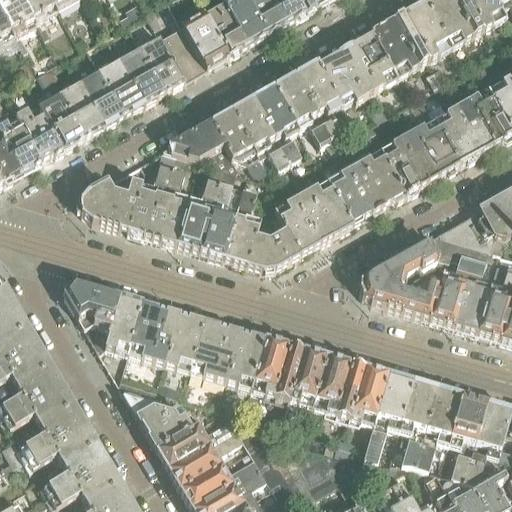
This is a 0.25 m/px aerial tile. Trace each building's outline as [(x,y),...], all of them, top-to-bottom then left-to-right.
[(35,31),(16,0),(0,0),(0,21),(12,44),(23,60),(27,58),(19,44),(16,45),(14,42),(35,31)] [(57,19),(45,0),(16,0),(35,31),(57,19)] [(78,6),(74,0),(45,0),(57,19),(78,6)] [(102,0),(111,14),(115,12),(108,0),(102,0)] [(267,44),(243,0),(236,4),(234,0),(232,0),(221,7),(248,55),(267,44)] [(287,33),(268,0),(243,0),(267,44),(287,33)] [(307,22),(295,0),(268,0),(287,33),(307,22)] [(325,8),(320,0),(295,0),(307,22),(317,16),(317,12),(325,8)] [(482,40),(468,16),(457,23),(443,0),(424,11),(450,57),(482,40)] [(500,19),(488,0),(443,0),(457,23),(468,16),(482,40),(505,27),(500,19)] [(511,0),(488,0),(500,19),(509,14),(511,18),(511,0)] [(248,55),(221,7),(206,15),(208,20),(203,22),(228,66),(248,55)] [(207,79),(180,33),(167,10),(145,23),(158,46),(159,45),(186,91),(207,79)] [(127,22),(118,27),(122,35),(126,33),(144,22),(138,11),(124,18),(127,22)] [(450,57),(424,11),(390,30),(403,53),(415,47),(428,70),(450,57)] [(228,66),(203,22),(203,20),(180,33),(207,79),(228,66)] [(0,50),(12,44),(0,21),(0,50)] [(428,70),(415,47),(403,53),(390,30),(369,42),(395,88),(428,70)] [(44,34),(39,37),(43,46),(49,44),(44,34)] [(395,88),(369,42),(360,47),(359,52),(351,57),(364,80),(351,87),(362,107),(368,104),(395,88)] [(186,91),(159,45),(158,46),(145,53),(141,45),(134,48),(165,102),(186,91)] [(165,102),(134,48),(133,49),(137,57),(118,68),(144,114),(165,102)] [(351,87),(364,80),(351,57),(330,69),(325,67),(314,73),(339,116),(352,108),(354,112),(362,107),(351,87)] [(475,73),(470,65),(459,71),(464,80),(475,74),(475,73)] [(144,114),(118,68),(98,80),(124,125),(144,114)] [(488,78),(483,69),(475,73),(475,74),(480,83),(488,78)] [(339,116),(314,73),(293,85),(315,123),(322,119),(327,126),(319,131),(329,149),(342,142),(340,137),(345,134),(341,128),(336,131),(330,121),(339,116)] [(480,83),(475,74),(464,80),(469,89),(480,83)] [(448,88),(446,85),(443,86),(437,75),(433,77),(433,78),(441,92),(445,89),(448,88)] [(441,92),(433,78),(425,82),(432,96),(441,92)] [(124,125),(98,80),(77,91),(104,137),(124,125)] [(315,123),(293,85),(272,97),(296,140),(307,134),(319,155),(329,149),(319,131),(313,134),(309,127),(315,123)] [(511,93),(508,86),(487,98),(511,143),(511,93)] [(511,143),(487,98),(457,115),(455,112),(456,111),(451,104),(452,104),(445,91),(446,90),(445,89),(441,92),(455,117),(467,137),(477,132),(491,156),(499,152),(511,145),(511,143)] [(84,148),(57,103),(55,98),(58,96),(55,90),(51,92),(53,96),(49,99),(53,105),(37,114),(63,160),(84,148)] [(104,137),(77,91),(57,103),(84,148),(104,137)] [(467,137),(455,117),(441,92),(432,96),(446,121),(433,128),(459,175),(491,156),(477,132),(467,137)] [(296,140),(272,97),(252,108),(273,147),(281,142),(285,150),(278,154),(288,173),(300,166),(288,145),(296,140)] [(273,147),(252,108),(231,120),(254,161),(255,163),(265,158),(277,179),(288,173),(278,154),(271,158),(267,150),(273,147)] [(63,160),(37,114),(28,120),(26,116),(16,122),(41,168),(49,164),(53,165),(63,160)] [(385,125),(379,114),(370,119),(376,130),(377,130),(385,125)] [(402,130),(396,119),(387,125),(393,136),(402,130)] [(254,161),(231,120),(210,132),(230,168),(230,169),(233,167),(238,170),(254,161)] [(41,168),(16,122),(15,123),(17,126),(8,132),(5,128),(0,131),(0,142),(20,180),(28,176),(32,177),(40,173),(41,168)] [(459,175),(433,128),(400,146),(412,168),(423,163),(437,187),(459,175)] [(369,143),(381,136),(377,130),(376,130),(365,137),(369,143)] [(230,168),(210,132),(160,160),(164,162),(175,165),(196,171),(215,177),(222,178),(234,182),(236,177),(231,171),(229,170),(230,168)] [(20,180),(0,142),(0,189),(3,194),(12,190),(13,184),(20,180)] [(437,187),(423,163),(412,168),(400,146),(378,159),(405,205),(437,187)] [(369,221),(357,199),(369,193),(357,171),(351,159),(347,153),(342,156),(345,159),(351,170),(352,169),(354,172),(325,190),(351,236),(361,231),(362,225),(369,221)] [(405,205),(378,159),(365,166),(357,171),(369,193),(357,199),(369,221),(390,209),(395,211),(405,205)] [(163,206),(157,205),(159,197),(165,199),(171,178),(175,165),(164,162),(162,168),(168,170),(165,176),(158,174),(151,196),(141,194),(130,190),(126,204),(112,200),(107,190),(87,202),(79,211),(78,214),(79,214),(80,221),(79,221),(80,223),(90,231),(150,249),(163,206)] [(210,220),(204,219),(206,211),(212,213),(222,178),(215,177),(214,182),(212,181),(210,189),(206,188),(198,210),(188,207),(174,256),(198,262),(210,220)] [(174,256),(188,207),(177,204),(183,181),(171,178),(165,199),(163,206),(150,249),(174,256)] [(236,221),(241,199),(231,196),(231,195),(230,195),(234,182),(222,178),(212,213),(219,215),(217,222),(210,220),(198,262),(222,269),(235,228),(237,221),(236,221)] [(258,199),(261,189),(247,185),(245,195),(258,199)] [(351,236),(325,190),(306,201),(318,222),(305,229),(319,254),(351,236)] [(247,277),(259,233),(259,230),(248,227),(255,201),(242,198),(241,199),(236,221),(237,221),(237,220),(246,222),(244,230),(235,228),(222,269),(247,277)] [(511,200),(501,207),(435,244),(488,260),(499,263),(500,262),(502,255),(511,249),(511,200)] [(319,254),(305,229),(318,222),(306,201),(284,214),(273,221),(283,239),(299,266),(319,254)] [(299,266),(283,239),(271,246),(263,244),(265,235),(259,233),(247,277),(262,281),(273,280),(299,266)] [(434,274),(436,268),(446,270),(447,267),(457,270),(453,283),(479,290),(488,260),(435,244),(366,283),(359,291),(358,293),(359,293),(358,298),(358,300),(389,296),(397,298),(399,290),(403,291),(419,283),(427,279),(434,274)] [(505,321),(511,298),(511,278),(506,277),(506,276),(495,273),(488,294),(490,295),(482,321),(475,344),(497,350),(505,321)] [(452,337),(464,293),(456,291),(458,286),(442,282),(438,294),(427,330),(452,337)] [(427,330),(438,294),(425,291),(419,283),(403,291),(399,290),(397,298),(389,296),(358,300),(360,304),(360,305),(361,307),(361,306),(369,312),(369,313),(427,330)] [(482,321),(490,295),(488,294),(473,290),(472,295),(464,293),(452,337),(475,344),(482,321)] [(127,364),(138,321),(141,312),(72,292),(66,293),(62,298),(63,304),(83,338),(92,332),(109,337),(104,352),(103,357),(127,364)] [(0,349),(26,335),(17,321),(2,295),(0,296),(0,349)] [(511,298),(505,321),(497,350),(511,354),(511,298)] [(158,345),(165,320),(141,312),(138,321),(127,364),(151,371),(163,374),(164,374),(172,349),(158,345)] [(188,381),(203,331),(165,320),(158,345),(172,349),(164,374),(188,381)] [(219,363),(226,338),(203,331),(188,381),(225,392),(232,367),(219,363)] [(48,373),(37,354),(26,335),(0,349),(0,390),(10,385),(14,393),(48,373)] [(249,399),(264,349),(226,338),(219,363),(232,367),(225,392),(249,399)] [(104,352),(89,349),(92,353),(97,361),(103,357),(104,352)] [(279,382),(288,355),(264,349),(249,399),(285,410),(292,386),(279,382)] [(311,417),(326,367),(288,355),(279,382),(292,386),(285,410),(311,417)] [(340,400),(348,373),(326,367),(311,417),(346,428),(353,404),(340,400)] [(72,413),(63,398),(48,373),(14,393),(21,404),(0,415),(0,435),(2,435),(5,441),(33,425),(38,433),(72,413)] [(375,424),(386,384),(348,373),(340,400),(353,404),(346,428),(372,435),(373,430),(375,430),(376,425),(375,424)] [(398,441),(413,392),(386,384),(375,424),(376,425),(387,428),(385,433),(375,430),(373,430),(372,435),(361,471),(377,472),(387,437),(398,441)] [(119,389),(117,395),(122,404),(127,400),(159,410),(161,402),(156,400),(119,389)] [(159,390),(156,400),(161,402),(166,403),(168,395),(168,393),(159,390)] [(412,483),(423,444),(415,442),(417,436),(424,439),(436,399),(413,392),(398,441),(409,444),(400,475),(397,481),(402,489),(412,483)] [(218,418),(223,402),(214,399),(209,415),(218,418)] [(446,456),(461,406),(436,399),(424,439),(433,441),(431,447),(423,444),(412,483),(425,492),(429,477),(436,453),(446,456)] [(127,400),(122,404),(134,425),(156,460),(197,437),(189,424),(183,415),(178,419),(178,418),(161,413),(158,412),(159,410),(127,400)] [(474,453),(485,413),(461,406),(446,456),(457,459),(451,479),(452,487),(462,490),(472,460),(464,457),(466,451),(474,453)] [(95,453),(84,434),(72,413),(38,433),(44,443),(18,458),(12,450),(1,457),(13,478),(14,480),(25,474),(28,480),(56,463),(62,473),(95,453)] [(495,470),(503,445),(511,420),(485,413),(474,453),(482,455),(480,462),(472,460),(462,490),(465,491),(477,495),(487,468),(495,470)] [(511,420),(503,445),(511,447),(511,420)] [(241,433),(243,423),(234,421),(234,423),(232,430),(241,433)] [(167,479),(212,453),(208,446),(213,443),(217,450),(236,439),(229,428),(202,445),(197,437),(156,460),(167,479)] [(220,475),(215,466),(242,450),(236,439),(217,450),(212,453),(167,479),(179,500),(220,475)] [(349,467),(353,451),(338,447),(333,462),(349,467)] [(331,463),(334,453),(325,451),(322,461),(331,463)] [(118,492),(107,472),(95,453),(62,473),(67,481),(39,498),(43,505),(32,511),(62,511),(79,502),(84,511),(118,492)] [(186,511),(203,511),(259,479),(253,467),(226,484),(220,475),(179,500),(186,511)] [(511,504),(511,500),(507,492),(505,489),(501,481),(499,476),(498,472),(495,470),(487,468),(477,495),(465,491),(466,494),(470,501),(476,511),(503,511),(503,510),(511,504)] [(476,511),(470,501),(462,505),(453,489),(466,494),(465,491),(462,490),(452,487),(451,479),(441,476),(440,480),(429,477),(449,511),(476,511)] [(449,511),(429,477),(425,492),(435,511),(449,511)] [(0,499),(9,494),(7,491),(17,485),(14,480),(13,478),(3,484),(0,479),(0,499)] [(246,511),(254,508),(255,507),(250,498),(265,489),(259,479),(203,511),(246,511)] [(412,511),(400,490),(402,489),(397,481),(385,489),(389,497),(378,503),(382,511),(412,511)] [(130,511),(118,492),(84,511),(130,511)]
